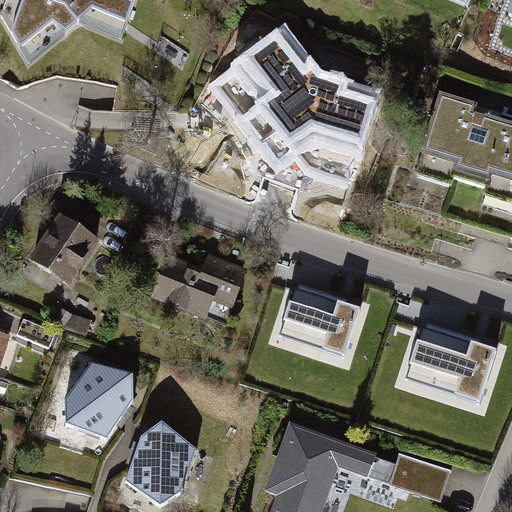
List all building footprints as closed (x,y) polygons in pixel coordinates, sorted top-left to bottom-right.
[(137,0),(8,0),(4,21),(35,64),(80,22),(123,38),(137,0)] [(321,75),(286,31),(249,56),(279,94),(245,120),(277,162),(315,135),(358,148),(376,93),(321,75)] [(511,116),(436,98),(417,175),(511,198),(511,116)] [(109,246),(67,216),(32,265),(75,295),(109,246)] [(205,269),(169,257),(153,300),(227,331),(250,270),(211,253),(205,269)] [(361,307),(294,287),(280,337),(346,356),(361,307)] [(497,349),(423,327),(407,380),(481,403),(497,349)] [(132,375),(93,361),(59,401),(63,430),(112,445),(137,403),(132,375)] [(199,454),(165,424),(136,442),(120,487),(161,511),(163,511),(184,500),(199,454)] [(398,463),(289,427),(265,492),(279,496),(273,511),(323,511),(340,468),(442,505),(454,472),(401,455),(398,463)]
